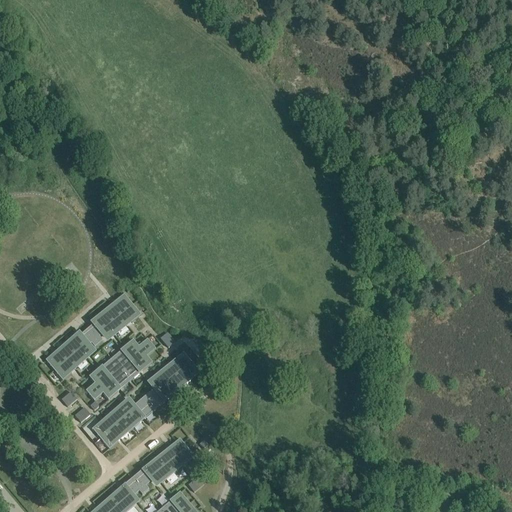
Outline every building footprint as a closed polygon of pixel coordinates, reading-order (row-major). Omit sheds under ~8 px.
[(47,361),(46,361),(63,382),(64,381),(63,381),(72,374),(70,372),(90,355),(85,350),(92,344),(95,348),(103,341),(100,338),(106,332),(111,338),(130,321),(132,323),(141,316),(142,316),(124,295),(124,296),(92,323),(94,325),(81,336),(79,334),(47,361)] [(161,340),(165,344),(169,349),(174,345),(175,343),(168,334),(161,340)] [(122,390),(124,388),(140,375),(140,376),(153,364),(147,358),(156,350),(151,344),(148,340),(139,348),(134,341),(133,342),(90,378),(89,378),(95,385),(86,392),(94,402),(103,395),(109,401),(122,390)] [(161,384),(127,413),(123,408),(105,423),(104,424),(102,423),(93,430),(93,429),(93,430),(110,450),(147,419),(146,419),(164,404),(201,374),(184,353),(183,354),(184,354),(175,361),(176,363),(157,380),(161,384)] [(62,401),(68,408),(77,400),(71,394),(62,401)] [(95,403),(91,407),(94,412),(99,408),(95,403)] [(75,417),(77,418),(81,424),(85,421),(90,416),(85,409),(75,417)] [(204,427),(198,433),(209,445),(215,439),(204,427)] [(129,511),(135,508),(129,501),(139,492),(142,496),(149,490),(146,487),(157,478),(162,485),(195,458),(180,440),(100,506),(93,511),(129,511)] [(200,445),(204,450),(208,446),(204,441),(204,442),(200,445)] [(194,493),(200,489),(204,486),(200,482),(198,479),(189,487),(194,493)] [(195,511),(180,494),(179,494),(180,495),(159,511),(195,511)]
